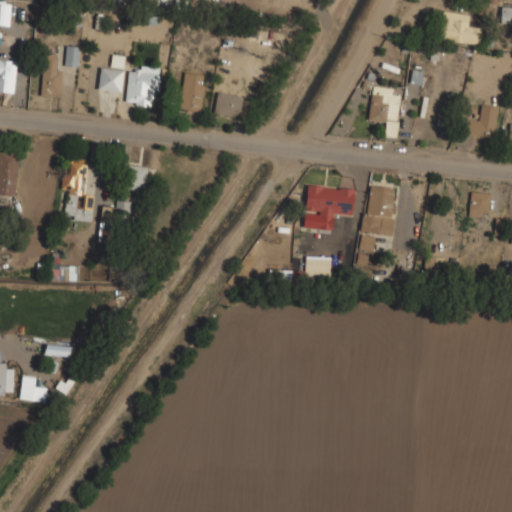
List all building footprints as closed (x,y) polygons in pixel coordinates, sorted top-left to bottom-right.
[(0,1),(0,24),(9,25),(10,2),(0,1)] [(511,6),(500,7),(500,23),(511,23),(511,6)] [(467,26),(468,14),(441,11),(437,39),(476,44),(478,28),(467,26)] [(64,66),(78,66),(79,46),(65,46),(64,66)] [(40,97),(60,97),(61,70),(56,70),(56,55),(41,55),(40,97)] [(0,91),(12,93),(15,61),(0,59),(0,91)] [(124,103),(153,106),(156,69),(127,66),(124,103)] [(97,90),(120,92),(122,70),(99,68),(97,90)] [(409,82),(420,84),(422,71),(411,69),(409,82)] [(179,109),(200,111),(203,74),(182,72),(179,109)] [(383,136),(395,137),(399,95),(391,95),(392,88),(371,86),(367,120),(385,122),(383,136)] [(212,113),(236,118),(241,97),(217,91),(212,113)] [(496,106),(479,105),(478,120),(463,119),(462,135),(494,137),(496,106)] [(18,153),(0,150),(0,194),(13,196),(18,153)] [(61,188),(85,188),(85,156),(61,156),(61,188)] [(143,189),(146,166),(127,163),(124,187),(143,189)] [(350,217),(353,188),(305,183),(302,212),(350,217)] [(397,188),(366,183),(359,230),(390,235),(397,188)] [(64,218),(90,218),(90,192),(64,192),(64,218)] [(486,192),(468,192),(468,214),(486,214),(486,192)] [(128,216),(127,200),(114,200),(115,216),(128,216)] [(375,254),(376,236),(359,235),(358,253),(375,254)] [(303,269),(267,267),(267,281),(328,284),(329,256),(304,255),(303,269)] [(76,279),(76,265),(47,265),(47,279),(76,279)] [(21,348),(33,348),(33,340),(21,340),(21,348)] [(45,357),(61,360),(63,348),(48,345),(45,357)] [(0,392),(11,393),(12,362),(0,362),(0,392)] [(33,386),(34,377),(20,376),(18,399),(45,402),(46,388),(33,386)]
